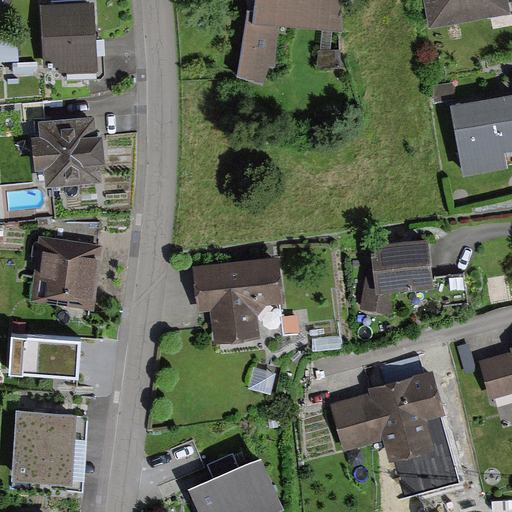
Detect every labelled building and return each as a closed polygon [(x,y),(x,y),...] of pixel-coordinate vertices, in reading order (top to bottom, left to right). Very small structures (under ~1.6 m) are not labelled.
[(256,0),(256,13),(249,12),(238,78),(265,83),(276,24),(338,28),(340,0),(256,0)] [(510,0),(426,0),(432,25),(511,9),(510,0)] [(93,4),(43,7),(47,62),(63,61),(64,71),(97,69),(93,4)] [(511,94),(453,107),(466,170),(508,161),(505,147),(511,145),(511,94)] [(91,114),(42,119),(44,133),(36,134),(39,163),(47,162),(48,177),(97,172),(96,155),(103,154),(100,129),(93,129),(91,114)] [(97,244),(43,238),(37,296),(90,301),(97,244)] [(374,246),(377,271),(369,270),(364,303),(388,307),(392,283),(432,278),(428,240),(374,246)] [(276,261),(196,270),(201,309),(216,307),(220,339),(259,334),(255,302),(280,299),(276,261)] [(13,334),(11,368),(78,372),(80,337),(13,334)] [(511,352),(486,360),(495,390),(511,385),(511,352)] [(371,394),(336,404),(347,442),(387,430),(394,453),(429,443),(422,415),(442,409),(432,372),(370,390),(371,394)] [(500,404),(511,400),(511,388),(497,393),(500,404)] [(72,410),(20,407),(17,470),(69,473),(72,410)] [(258,454),(193,483),(206,511),(252,511),(279,500),(258,454)]
